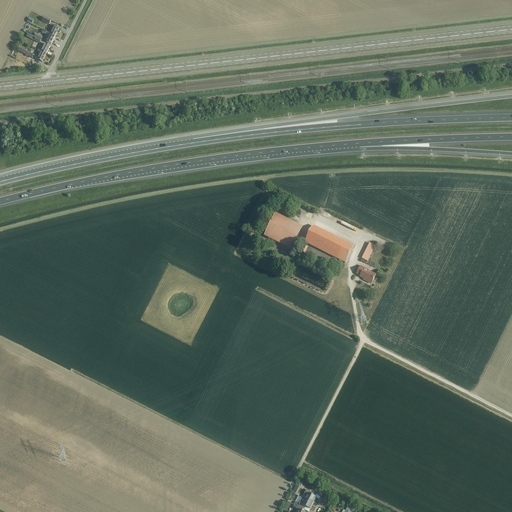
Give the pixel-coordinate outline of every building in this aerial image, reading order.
[(50,26),(47,32),(55,36),(59,28),(51,24),(50,26)] [(46,41),(46,42),(51,45),(55,36),(47,32),(43,30),(41,33),(46,35),(44,39),(46,41)] [(41,43),(38,50),(46,54),(50,46),(45,44),(44,45),(41,43)] [(17,51),(25,55),(27,50),(20,47),(17,51)] [(46,54),(38,50),(34,57),(37,58),(37,59),(42,62),(46,54)] [(276,214),(264,236),(291,250),(303,227),(276,214)] [(345,263),(354,247),(314,226),(305,243),(345,263)] [(367,262),(375,246),(370,243),(362,259),(367,262)] [(303,256),(308,247),(304,245),(300,254),(303,256)] [(372,284),(376,276),(368,272),(369,270),(361,267),(357,274),(360,276),(360,277),(364,279),(363,280),(372,284)] [(302,498),(302,499),(313,504),(316,498),(311,496),(313,493),(306,490),(304,495),(307,497),(305,500),(302,498)] [(298,507),(303,510),(304,510),(305,507),(310,510),(313,504),(302,499),(301,502),(300,502),(298,507)]
